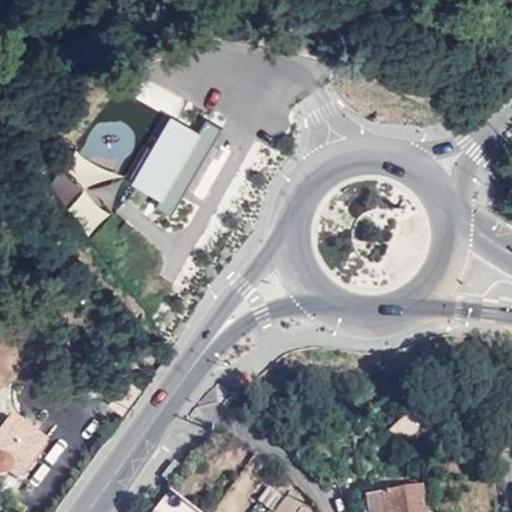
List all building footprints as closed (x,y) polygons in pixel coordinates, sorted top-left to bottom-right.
[(172,121),(134,187),(164,203),(201,137),(172,121)] [(201,137),(164,203),(160,210),(173,218),(222,130),(209,123),(201,137)] [(110,407),(123,417),(140,393),(129,384),(110,407)] [(368,404),(369,413),(400,394),(398,385),(385,387),(386,400),(368,404)] [(400,394),(369,413),(374,439),(408,432),(400,394)] [(46,445),(16,421),(0,440),(0,477),(8,483),(11,480),(16,484),(46,445)] [(383,501),(384,511),(422,511),(419,491),(382,497),(383,501)] [(367,503),(368,511),(384,511),(383,501),(367,503)]
